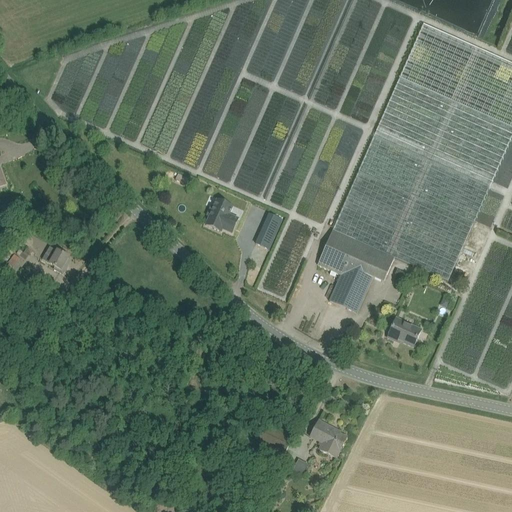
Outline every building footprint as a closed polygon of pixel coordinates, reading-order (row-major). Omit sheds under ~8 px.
[(402,79),(318,266),(341,276),(329,303),(357,315),(373,279),(384,284),(395,260),(449,284),(511,142),(511,65),(425,27),(402,79)] [(181,183),(184,177),(178,175),(175,181),(181,183)] [(232,234),(238,220),(229,216),(232,208),(218,201),(214,209),(212,208),(208,216),(210,217),(206,226),(221,233),(222,230),(232,234)] [(511,231),(511,211),(510,210),(503,228),(511,231)] [(265,214),(252,243),(265,249),(278,220),(265,214)] [(66,264),(69,258),(59,253),(51,248),(50,249),(49,248),(42,260),(56,268),(54,270),(63,275),(68,266),(66,264)] [(26,264),(14,255),(8,263),(19,272),(26,264)] [(397,270),(395,276),(406,281),(408,275),(397,270)] [(312,306),(324,311),(332,289),(326,286),(329,278),(324,276),(312,306)] [(396,321),(388,339),(394,342),(395,340),(414,348),(421,332),(396,321)] [(340,453),(347,439),(335,432),(336,431),(319,422),(311,438),(320,443),(318,446),(320,447),(318,451),(336,460),(340,453)] [(292,438),(264,425),(257,440),(284,453),(292,438)]
